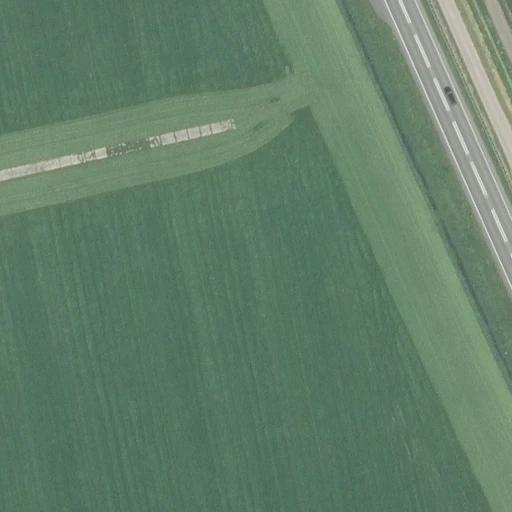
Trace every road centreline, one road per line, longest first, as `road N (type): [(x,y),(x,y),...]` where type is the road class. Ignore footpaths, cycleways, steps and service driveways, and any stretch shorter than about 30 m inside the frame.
road 1 (trunk): [(511,253),(400,0)]
road 2 (unclassified): [(511,160),(440,0)]
